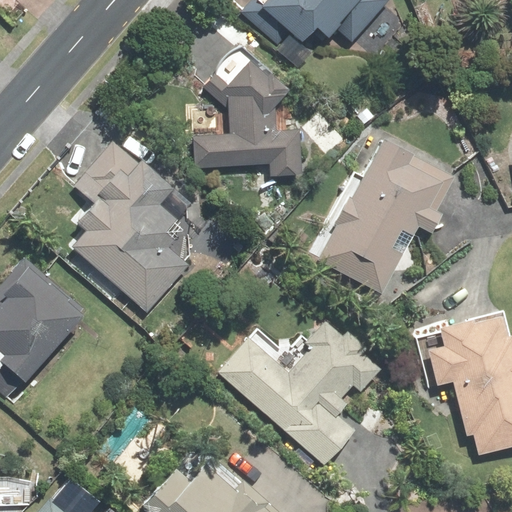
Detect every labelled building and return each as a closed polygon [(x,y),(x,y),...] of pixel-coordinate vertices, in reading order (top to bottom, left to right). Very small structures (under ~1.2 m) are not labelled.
[(245,0),(237,11),(279,46),(291,31),(300,38),(313,23),(327,35),(333,27),(351,42),(386,0),(245,0)] [(275,126),(273,102),(288,84),(237,42),(205,80),(226,97),(228,130),(189,133),(192,181),(302,174),(299,125),(275,126)] [(373,129),(308,255),(382,293),(417,223),(429,230),(459,172),(373,129)] [(70,244),(146,312),(190,263),(168,243),(185,223),(158,199),(172,183),(118,135),(73,184),(88,197),(71,216),(84,228),(70,244)] [(85,308),(23,255),(0,281),(0,393),(6,399),(85,308)] [(511,443),(511,338),(503,306),(437,324),(439,329),(414,336),(428,385),(450,379),(466,434),(471,432),(477,453),(511,443)] [(256,326),(216,371),(322,463),(354,426),(338,412),(380,365),(363,349),(367,344),(346,326),(341,332),(324,317),(290,356),(256,326)] [(175,462),(139,502),(149,511),(283,511),(242,475),(239,478),(208,450),(195,451),(181,466),(175,462)] [(71,511),(49,494),(34,511),(71,511)]
